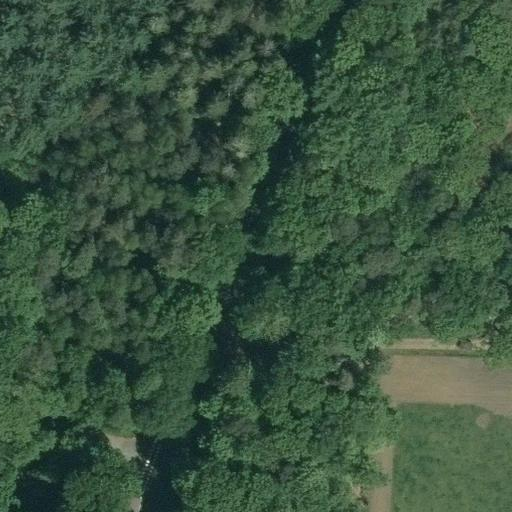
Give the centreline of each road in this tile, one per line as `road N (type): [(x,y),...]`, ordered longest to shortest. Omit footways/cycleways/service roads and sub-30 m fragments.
road 1 (secondary): [(162,481),(338,0)]
road 2 (unclassified): [(162,481),(0,386)]
